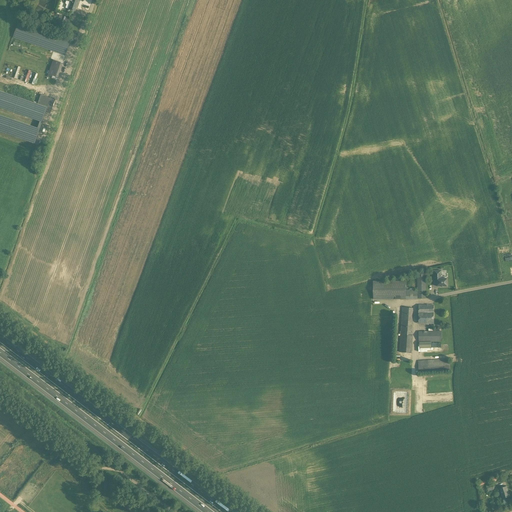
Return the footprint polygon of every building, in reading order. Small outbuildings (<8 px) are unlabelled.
[(66,7),(68,9),(74,11),(78,1),(74,0),(64,0),(67,1),(66,1),(65,3),(66,4),(67,4),(66,7)] [(18,23),(12,37),(64,56),(70,39),(65,37),(65,39),(18,23)] [(62,63),(53,60),(48,74),(52,76),(51,78),(56,80),(57,77),(58,77),(62,63)] [(26,82),(30,71),(28,70),(26,77),(19,75),(18,79),(26,82)] [(0,107),(39,121),(37,128),(0,115),(0,131),(34,144),(45,112),(50,114),(55,100),(40,95),(37,104),(0,91),(0,107)] [(373,281),(373,300),(418,299),(418,298),(426,298),(426,271),(417,271),(417,290),(406,290),(406,281),(373,281)] [(434,271),(434,275),(434,286),(437,286),(437,287),(447,287),(447,279),(441,279),(441,275),(441,271),(434,271)] [(434,324),(434,312),(433,312),(433,305),(419,305),(418,324),(434,324)] [(399,352),(411,353),(413,332),(412,332),(413,320),(412,320),(413,308),(402,307),(399,352)] [(441,331),(418,331),(419,342),(441,341),(441,331)] [(449,359),(418,361),(419,374),(450,371),(449,359)] [(486,486),(488,492),(495,489),(493,483),(490,484),(490,483),(487,484),(487,485),(486,486)] [(506,486),(499,488),(503,498),(509,496),(506,486)]
